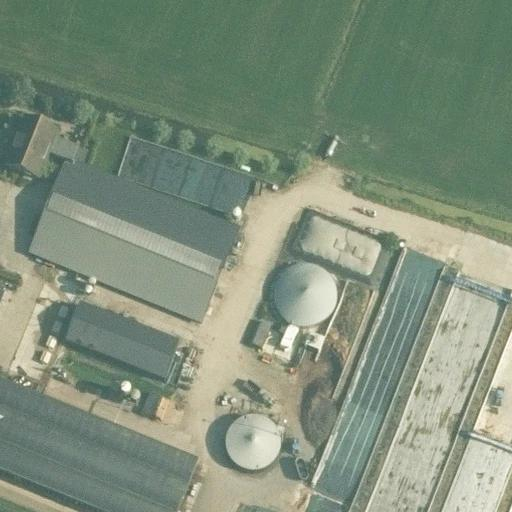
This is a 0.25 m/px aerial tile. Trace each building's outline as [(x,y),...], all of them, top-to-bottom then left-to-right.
[(25,122),(6,168),(37,181),(47,156),(66,163),(29,255),(202,325),(239,233),(72,165),(78,150),(54,140),(56,135),(25,122)] [(132,137),(117,177),(179,200),(194,160),(132,137)] [(297,249),(373,273),(384,237),(309,213),(297,249)] [(284,327),(335,324),(332,267),(281,269),(284,327)] [(383,296),(352,407),(359,409),(372,403),(378,405),(381,404),(393,407),(403,403),(406,409),(413,385),(408,387),(396,361),(389,359),(391,350),(383,332),(392,328),(399,301),(400,301),(383,296)] [(80,307),(65,345),(165,384),(180,346),(80,307)] [(178,511),(198,466),(0,385),(0,477),(85,511),(178,511)] [(188,427),(192,410),(146,399),(142,417),(188,427)] [(226,445),(226,447),(226,450),(226,453),(227,455),(228,458),(229,460),(230,463),(232,465),(233,466),(235,468),(237,470),(239,471),(242,473),(245,474),(247,474),(250,475),(252,475),(255,475),(257,475),(260,474),(262,474),(265,472),(268,471),(270,469),(272,467),(274,465),(276,464),(277,461),(278,459),(279,456),(280,453),(281,451),(281,448),(281,445),(280,442),(280,439),(279,437),(278,435),(277,432),(275,430),(273,428),(270,426),(269,425),(267,423),(264,422),(262,421),(259,420),(257,420),(253,420),(249,420),(247,420),(245,421),(242,422),(240,423),(237,425),(235,427),(233,428),(232,430),(230,432),(229,434),(228,437),(227,439),(226,442),(226,445)] [(325,464),(313,495),(351,509),(362,477),(325,464)]
